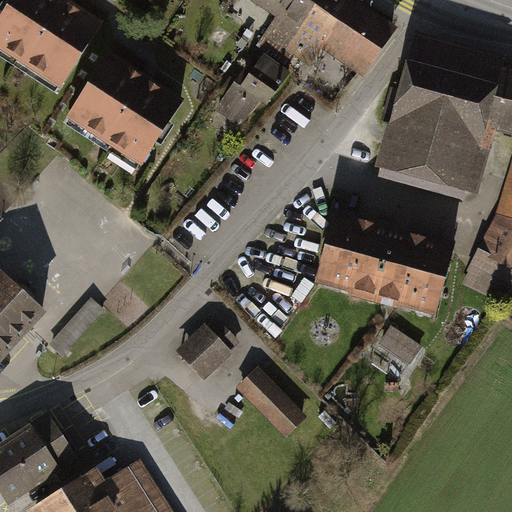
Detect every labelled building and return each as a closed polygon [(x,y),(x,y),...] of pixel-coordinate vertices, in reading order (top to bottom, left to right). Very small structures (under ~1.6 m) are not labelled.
[(104,21),(71,0),(13,0),(0,20),(0,47),(62,87),(104,21)] [(262,39),(286,55),(321,0),(247,0),(275,19),(262,39)] [(322,49),(363,76),(393,31),(347,0),(321,0),(286,55),(309,69),(322,49)] [(111,39),(65,116),(143,167),(190,96),(111,39)] [(505,61),(424,40),(388,173),(477,196),(495,130),(511,134),(511,78),(501,75),(505,61)] [(221,105),(244,125),(267,98),(270,101),(296,69),(269,47),(221,105)] [(511,156),(495,213),(511,218),(511,156)] [(511,218),(495,213),(474,252),(511,271),(511,218)] [(332,215),(314,284),(435,316),(453,247),(332,215)] [(0,267),(0,362),(46,310),(25,290),(0,267)] [(85,298),(45,344),(60,357),(100,310),(85,298)] [(408,378),(425,339),(392,324),(374,363),(408,378)] [(203,326),(174,353),(200,381),(229,354),(203,326)] [(254,370),(235,389),(284,438),(303,419),(254,370)] [(50,413),(0,445),(0,488),(10,504),(57,474),(61,482),(85,466),(50,413)] [(29,511),(175,511),(142,458),(106,480),(97,465),(27,508),(29,511)]
